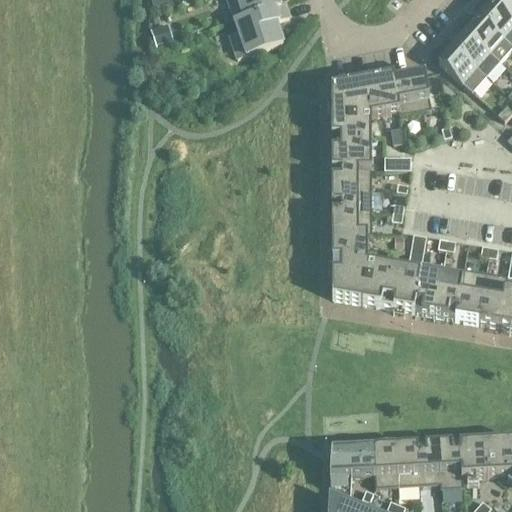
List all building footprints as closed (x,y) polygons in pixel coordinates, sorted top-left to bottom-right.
[(235,0),(236,0),(227,3),(234,25),(280,10),(280,9),(276,0),(235,0)] [(511,0),(497,0),(492,6),(511,23),(511,0)] [(511,23),(492,6),(485,14),(480,21),(479,21),(504,43),(505,45),(511,51),(511,23)] [(280,10),(234,25),(238,37),(229,40),(237,63),(283,48),(275,26),(289,22),(284,8),(280,9),(280,10)] [(499,67),(511,52),(511,51),(505,45),(504,43),(479,21),(466,37),(490,59),(499,67)] [(466,37),(452,52),(474,71),(486,82),(499,67),(490,59),(466,37)] [(452,52),(438,67),(472,97),(486,82),(474,71),(452,52)] [(394,86),(394,82),(393,82),(400,121),(431,116),(425,80),(394,86)] [(331,93),(331,175),(371,175),(371,122),(398,117),(399,121),(400,121),(393,82),(333,93),(331,93)] [(505,127),(511,118),(511,115),(507,111),(498,121),(505,127)] [(449,132),(441,134),(444,144),(452,142),(449,132)] [(411,162),(384,162),(384,175),(410,175),(411,162)] [(371,175),(331,175),(331,197),(371,197),(371,175)] [(396,197),(406,198),(408,191),(397,189),(396,197)] [(371,197),(331,197),(331,218),(372,218),(371,197)] [(403,220),(404,212),(394,210),(393,218),(403,220)] [(372,218),(331,218),(332,240),(372,240),(372,218)] [(402,227),(403,220),(393,218),(391,226),(401,228),(402,227)] [(372,240),(332,240),(332,303),(413,317),(420,277),(368,268),(368,241),(372,241),(372,240)] [(426,242),(413,240),(409,266),(422,268),(426,242)] [(446,256),(447,245),(439,244),(438,254),(446,256)] [(455,247),(447,245),(446,256),(454,257),(455,247)] [(488,263),(490,253),(482,251),(480,261),(488,263)] [(498,254),(490,253),(488,263),(496,264),(498,254)] [(462,280),(442,276),(434,321),(455,324),(464,275),(463,275),(462,280)] [(485,279),(464,275),(455,324),(477,328),(485,279)] [(440,281),(420,277),(413,317),(434,321),(442,276),(441,276),(440,281)] [(507,283),(485,279),(477,328),(498,332),(507,283)] [(507,283),(498,332),(511,333),(511,296),(505,295),(507,283)] [(511,445),(460,449),(462,494),(463,494),(463,483),(511,480),(511,445)] [(460,449),(438,450),(441,495),(462,494),(460,449)] [(438,450),(417,452),(419,492),(440,490),(440,495),(441,495),(438,450)] [(419,492),(417,452),(395,453),(398,493),(419,492)] [(395,453),(374,454),(376,494),(398,493),(395,453)] [(331,457),(329,494),(350,503),(351,483),(352,482),(374,481),(375,494),(376,494),(374,454),(331,457)] [(369,508),(373,499),(366,495),(362,505),(369,508)] [(357,511),(329,500),(327,511),(357,511)]
